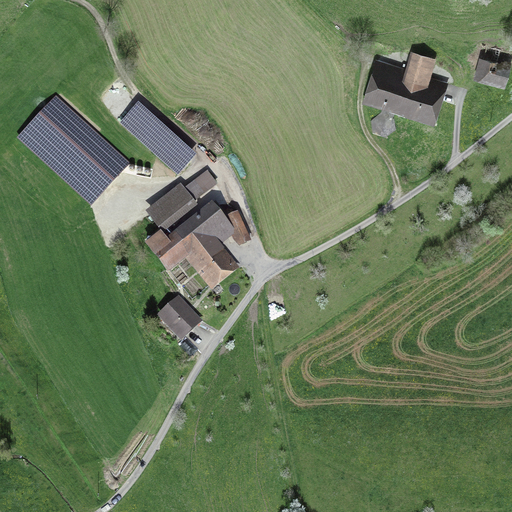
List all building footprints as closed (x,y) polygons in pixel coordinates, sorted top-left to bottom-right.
[(373,35),(368,49),(383,54),(387,39),(373,35)] [(506,44),(494,41),(492,47),(486,46),(478,76),(503,83),(511,53),(504,51),(506,44)] [(431,68),(429,67),(431,59),(412,53),(404,76),(376,68),(365,102),(415,119),(417,112),(430,116),(439,88),(426,84),(431,68)] [(100,181),(106,187),(127,164),(56,99),(19,139),(84,198),(100,181)] [(191,160),(135,110),(121,125),(177,175),(191,160)] [(207,173),(182,192),(190,203),(215,183),(207,173)] [(190,203),(182,192),(180,189),(150,213),(161,226),(190,203)] [(213,246),(230,232),(240,244),(250,240),(238,215),(227,220),(214,204),(165,243),(160,236),(148,245),(167,268),(184,255),(191,264),(196,260),(214,282),(231,268),(213,246)] [(179,301),(162,317),(181,337),(198,321),(179,301)]
